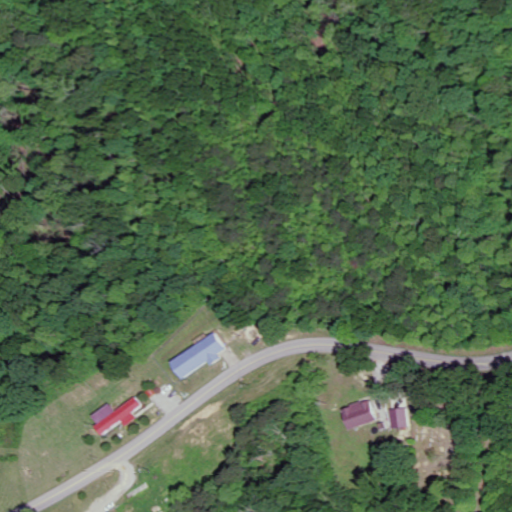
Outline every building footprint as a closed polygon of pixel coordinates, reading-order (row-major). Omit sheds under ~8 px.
[(225,358),(223,354),(229,351),(221,335),(174,360),(185,380),(225,358)] [(120,412),(114,404),(97,417),(103,424),(99,427),(106,436),(126,422),(129,427),(141,419),(137,414),(147,407),(140,397),(120,412)] [(375,401),(378,424),(394,423),(392,407),(386,408),(385,400),(375,401)] [(351,431),(379,422),(372,401),(345,410),(351,431)] [(394,410),(396,430),(412,429),(410,409),(394,410)]
